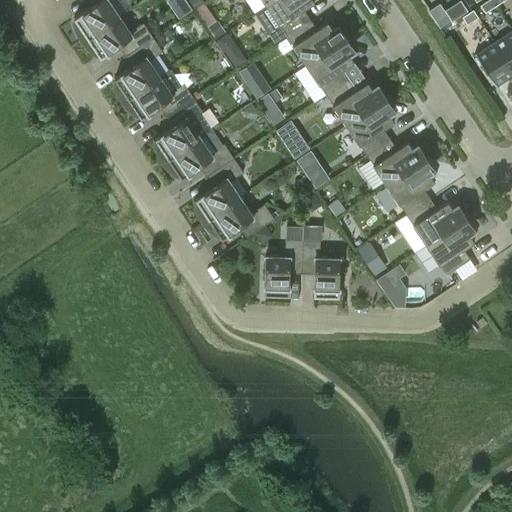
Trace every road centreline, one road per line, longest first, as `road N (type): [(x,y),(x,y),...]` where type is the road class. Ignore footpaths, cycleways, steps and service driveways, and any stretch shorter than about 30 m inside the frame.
road 1 (residential): [(511,274),(432,325),(232,317),(34,21),(34,0)]
road 2 (residential): [(497,172),(381,0)]
